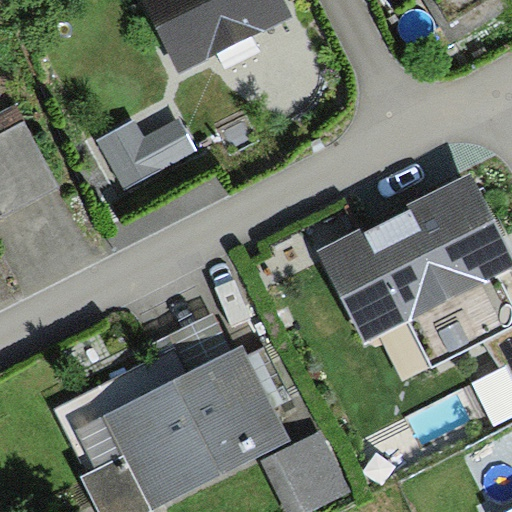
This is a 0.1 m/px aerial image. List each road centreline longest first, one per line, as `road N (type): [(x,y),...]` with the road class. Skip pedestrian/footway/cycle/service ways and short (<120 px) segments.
road 1 (residential): [(0,335),(393,136)]
road 2 (residential): [(393,136),(325,0)]
road 3 (residential): [(393,136),(511,66)]
